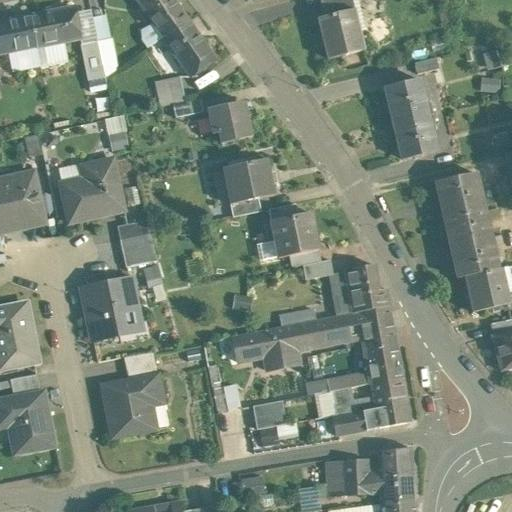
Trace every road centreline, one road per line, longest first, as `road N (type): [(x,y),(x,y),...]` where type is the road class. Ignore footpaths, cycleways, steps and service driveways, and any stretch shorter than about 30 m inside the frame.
road 1 (unclassified): [(500,441),(491,408),(408,294),(353,174),(214,0)]
road 2 (residential): [(463,451),(445,440),(409,437),(98,487)]
road 3 (residential): [(98,487),(46,253)]
